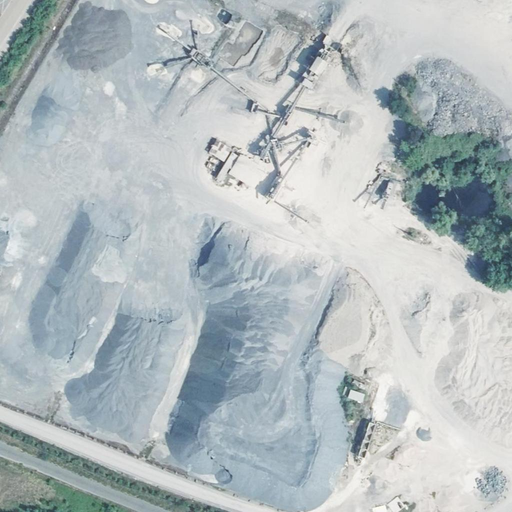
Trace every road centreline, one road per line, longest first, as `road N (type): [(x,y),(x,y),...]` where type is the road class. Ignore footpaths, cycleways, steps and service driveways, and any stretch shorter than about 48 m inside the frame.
road 1 (unknown): [(511,461),(455,410),(383,285),(322,244)]
road 2 (unknown): [(398,13),(511,79)]
